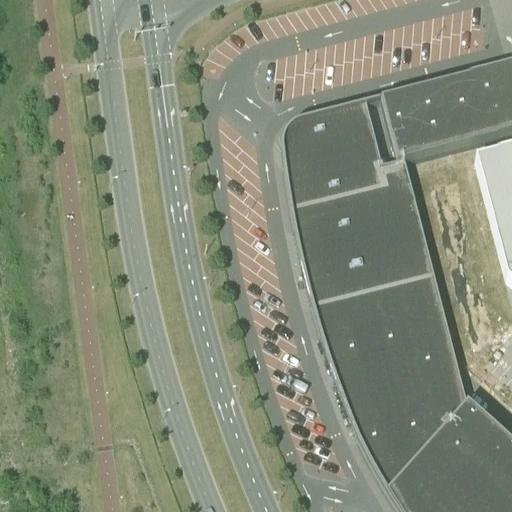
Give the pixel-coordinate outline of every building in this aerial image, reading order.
[(511,72),(366,111),(382,173),(405,167),(511,139),(511,72)] [(387,192),(382,173),(366,111),(302,128),(296,130),(290,133),(286,137),(283,142),(281,154),(291,217),(387,192)] [(511,155),(474,166),(505,285),(511,291),(511,155)] [(312,314),(435,282),(405,167),(382,173),(387,192),(291,217),(292,229),(309,303),(312,314)] [(387,503),(469,412),(435,282),(312,314),(328,368),(354,439),(386,502),(387,503)] [(511,511),(511,451),(469,412),(387,503),(393,511),(511,511)]
